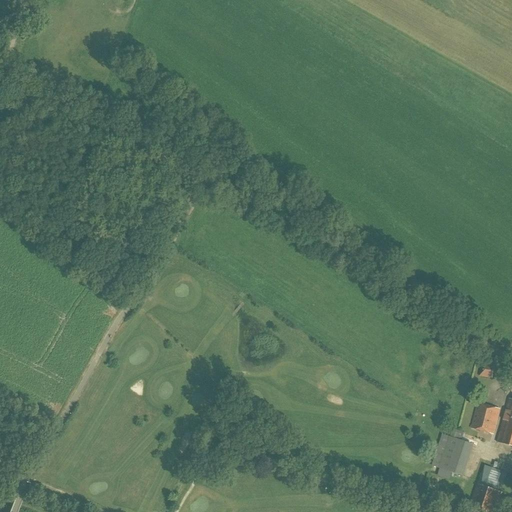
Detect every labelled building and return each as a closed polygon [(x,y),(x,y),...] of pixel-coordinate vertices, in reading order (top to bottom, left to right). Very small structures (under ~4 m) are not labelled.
[(494,365),(482,363),(480,376),(492,378),(494,365)] [(511,446),(511,399),(509,399),(497,442),(511,446)] [(493,435),(500,409),(477,403),(470,428),(493,435)] [(464,477),(474,445),(442,435),(431,466),(464,477)] [(479,485),(478,485),(477,486),(477,485),(469,508),(470,508),(480,511),(495,511),(502,493),(508,475),(485,467),(479,485)]
